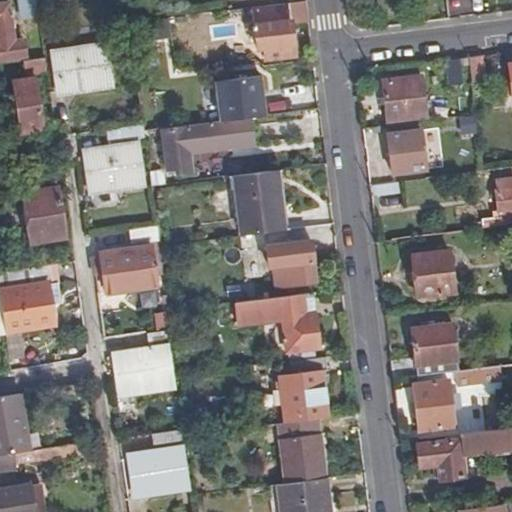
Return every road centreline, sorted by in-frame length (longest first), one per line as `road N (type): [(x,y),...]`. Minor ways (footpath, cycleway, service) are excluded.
road 1 (residential): [(390,511),(333,56)]
road 2 (residential): [(68,142),(100,368)]
road 3 (residential): [(333,56),(511,33)]
road 4 (residential): [(100,368),(123,511)]
